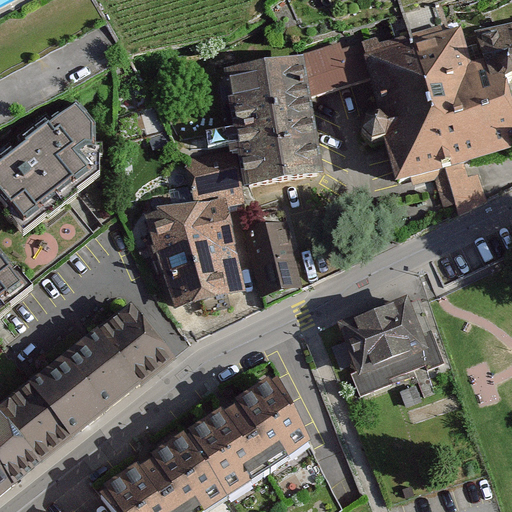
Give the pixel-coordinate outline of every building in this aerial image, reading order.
[(230,195),(313,183),(305,104),(348,89),(362,146),(379,147),(391,194),(431,183),(445,220),(470,217),(486,201),(477,165),(511,156),(511,125),(500,87),(511,83),(511,24),(476,31),(480,66),(465,68),(457,30),(384,53),(375,38),(341,52),(339,42),(225,71),(232,150),(191,161),(195,203),(230,195)] [(0,161),(0,204),(24,235),(91,182),(98,140),(70,105),(0,161)] [(171,312),(242,299),(221,205),(157,212),(145,221),(171,312)] [(249,233),(263,295),(301,287),(287,224),(249,233)] [(0,303),(15,292),(0,272),(0,303)] [(341,326),(362,378),(426,352),(405,300),(341,326)] [(0,498),(172,364),(129,310),(0,407),(0,498)] [(266,384),(185,438),(227,506),(311,451),(266,384)] [(216,511),(227,506),(185,438),(98,496),(109,511),(216,511)]
